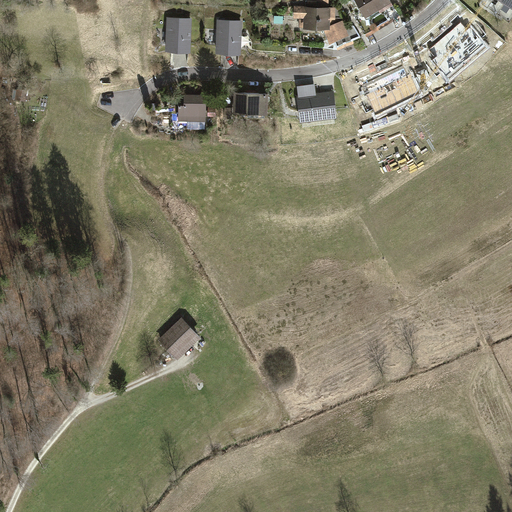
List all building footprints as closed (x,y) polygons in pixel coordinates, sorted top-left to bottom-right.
[(355,0),(365,15),(390,0),(355,0)] [(353,40),(347,25),(344,26),(339,18),(334,17),(334,12),(329,11),(329,8),(306,7),(306,17),(305,20),(300,19),(300,27),(305,27),(305,28),(324,28),(324,30),(325,33),(327,33),(329,39),(333,37),(337,46),(353,40)] [(167,50),(189,51),(191,18),(169,18),(167,50)] [(218,52),(240,53),(241,21),(219,20),(218,52)] [(314,85),(299,86),(300,98),(315,96),(314,85)] [(26,90),(18,89),(17,96),(15,95),(14,99),(24,100),(26,90)] [(266,93),(236,92),(236,108),(225,107),(225,118),(236,118),(250,118),(250,119),(264,119),(264,117),(265,117),(265,112),(266,112),(266,93)] [(179,115),(172,115),(172,129),(206,129),(206,118),(206,94),(184,94),(184,104),(179,104),(179,115)] [(315,96),(300,98),(303,125),(335,121),(332,94),(315,96)] [(197,333),(183,319),(161,340),(175,354),(197,333)]
